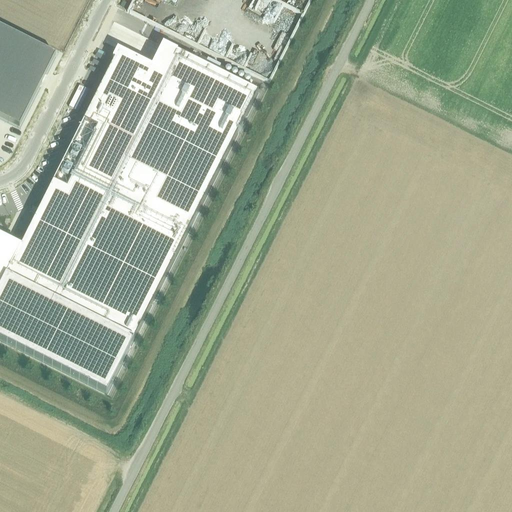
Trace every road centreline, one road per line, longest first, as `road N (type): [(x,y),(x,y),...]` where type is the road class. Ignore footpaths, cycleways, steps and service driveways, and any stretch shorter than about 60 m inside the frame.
road 1 (unclassified): [(116,511),(375,0)]
road 2 (unclassified): [(110,0),(31,156),(0,180)]
